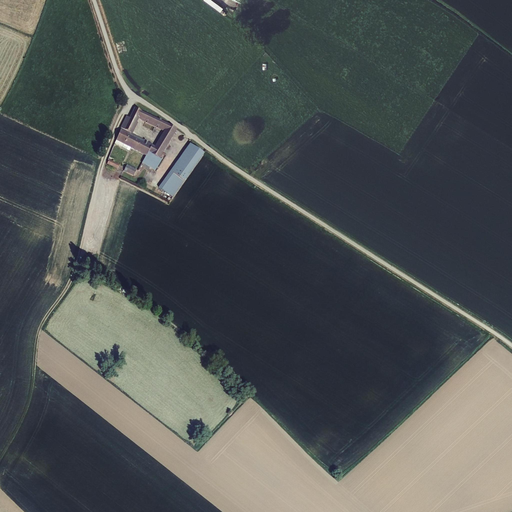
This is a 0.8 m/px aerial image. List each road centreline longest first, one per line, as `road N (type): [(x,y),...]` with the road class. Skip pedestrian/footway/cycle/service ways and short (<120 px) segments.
road 1 (unclassified): [(93,0),(130,93),(511,345)]
road 2 (track): [(130,93),(72,274),(38,328),(30,379)]
